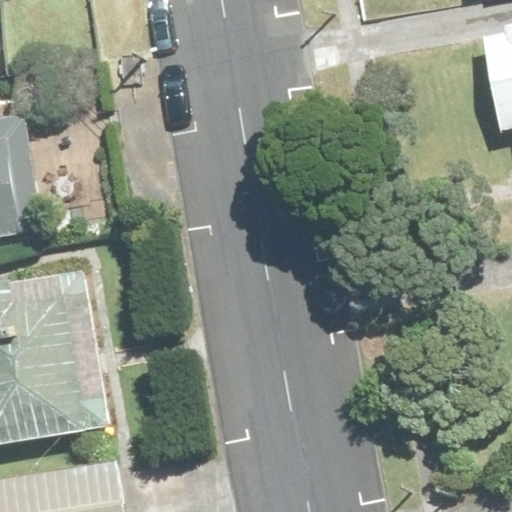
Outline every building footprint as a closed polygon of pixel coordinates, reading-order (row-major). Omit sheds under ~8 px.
[(511,0),(445,0),(448,24),(511,17),(511,0)] [(511,57),(458,64),(469,163),(496,160),(503,217),(511,216),(511,57)] [(29,127),(0,131),(0,246),(47,240),(29,127)] [(89,291),(0,303),(0,455),(110,440),(89,291)] [(135,511),(128,465),(0,484),(0,511),(135,511)]
